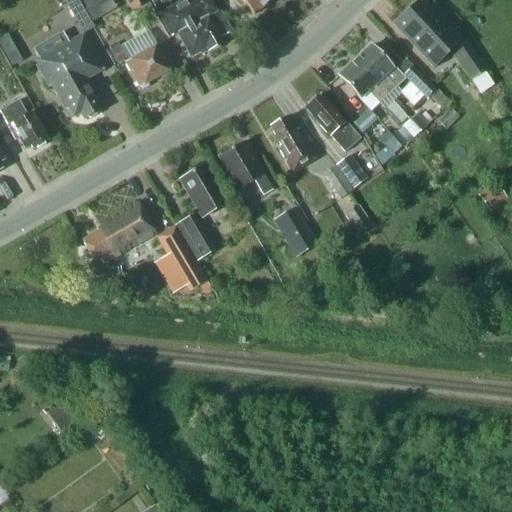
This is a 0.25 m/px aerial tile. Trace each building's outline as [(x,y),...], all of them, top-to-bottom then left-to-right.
[(92,22),(80,0),(68,7),(80,29),(92,22)] [(81,0),(93,19),(114,7),(109,0),(81,0)] [(125,0),(132,12),(147,4),(145,0),(125,0)] [(217,12),(210,0),(186,0),(173,7),(169,0),(150,0),(172,37),(177,34),(191,57),(206,49),(208,52),(223,44),(208,17),(217,12)] [(240,0),(254,15),(270,0),(240,0)] [(418,2),(393,25),(433,67),(458,44),(418,2)] [(63,33),(34,50),(39,60),(34,63),(49,89),(52,87),(63,107),(68,108),(73,118),(80,114),(84,120),(100,110),(84,82),(106,70),(85,34),(68,43),(63,33)] [(7,35),(0,39),(0,44),(8,58),(17,53),(7,35)] [(465,72),(471,82),(487,71),(467,41),(451,52),(465,72)] [(173,70),(159,45),(125,64),(139,88),(173,70)] [(354,62),(387,96),(405,80),(403,77),(394,67),(392,69),(371,47),(354,62)] [(378,104),(387,96),(354,62),(338,77),(360,100),(368,92),(378,104)] [(417,92),(424,100),(434,90),(413,67),(403,77),(405,80),(417,92)] [(320,95),(305,108),(344,153),(360,139),(346,123),(345,124),(320,95)] [(444,96),(436,104),(443,112),(452,104),(444,96)] [(31,146),(32,149),(48,140),(32,112),(27,116),(18,100),(0,110),(0,112),(8,126),(7,127),(15,140),(18,138),(24,149),(31,146)] [(393,103),(387,108),(389,111),(399,122),(402,124),(403,123),(408,119),(393,102),(393,103)] [(358,120),(364,128),(380,117),(374,108),(358,120)] [(410,121),(420,132),(428,125),(418,114),(410,121)] [(295,132),(287,118),(270,128),(281,146),(277,148),(292,174),(316,160),(298,130),(295,132)] [(412,140),(420,132),(410,121),(401,129),(412,140)] [(390,140),(382,147),(390,156),(398,149),(390,140)] [(272,191),(244,143),(218,158),(238,191),(254,181),(263,197),(272,191)] [(336,166),(353,190),(367,180),(350,156),(336,166)] [(224,199),(205,166),(179,181),(199,214),(224,199)] [(353,191),(336,167),(323,175),(340,200),(353,191)] [(490,214),(508,202),(496,183),(478,196),(490,214)] [(155,234),(138,204),(100,226),(102,230),(82,241),(95,263),(100,260),(102,264),(155,234)] [(358,236),(373,227),(359,206),(345,216),(358,236)] [(273,222),(296,258),(318,245),(296,208),(273,222)] [(175,227),(196,263),(215,252),(194,216),(175,227)] [(189,293),(207,282),(184,243),(166,254),(168,256),(154,264),(173,294),(185,287),(189,293)] [(27,378),(35,371),(25,359),(17,366),(27,378)] [(67,417),(57,424),(62,431),(72,423),(67,417)] [(87,427),(92,433),(105,424),(100,418),(87,427)]
